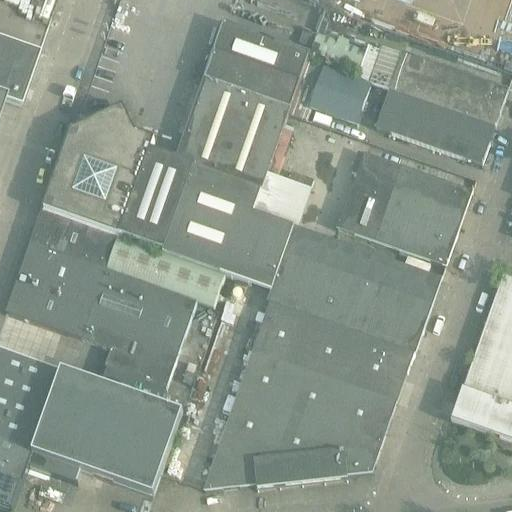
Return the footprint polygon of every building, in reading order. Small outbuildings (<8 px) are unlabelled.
[(511,34),(511,0),(503,0),(494,28),(511,34)] [(205,82),(176,163),(193,170),(262,194),(267,179),(290,112),(300,86),(310,57),(224,27),(210,67),(206,66),(203,67),(200,78),(201,81),(205,82)] [(358,82),(368,54),(319,36),(309,65),(358,82)] [(0,41),(0,100),(21,108),(39,55),(0,41)] [(502,114),(508,96),(509,95),(403,58),(402,60),(380,52),(368,88),(389,95),(495,133),(502,114)] [(370,92),(324,76),(310,114),(357,131),(370,92)] [(495,133),(389,95),(376,134),(482,171),(495,133)] [(136,137),(123,110),(96,123),(78,117),(72,134),(71,134),(43,213),(120,240),(119,243),(162,258),(193,170),(176,163),(151,155),(155,143),(136,137)] [(351,196),(460,234),(473,197),(357,157),(351,176),(357,179),(351,196)] [(193,170),(162,258),(226,280),(272,296),(294,232),(253,218),(262,194),(193,170)] [(267,179),(262,194),(253,218),(294,232),(300,234),(313,196),(267,179)] [(460,234),(351,196),(338,233),(446,272),(460,234)] [(42,216),(30,249),(108,276),(119,243),(42,216)] [(300,234),(294,232),(272,296),(268,306),(317,324),(327,298),(425,332),(433,310),(318,270),(327,243),(300,234)] [(162,258),(119,243),(108,276),(197,307),(215,313),(226,280),(162,258)] [(442,284),(327,243),(318,270),(433,310),(442,284)] [(30,249),(7,317),(111,353),(104,372),(107,373),(101,389),(160,409),(166,394),(197,307),(108,276),(30,249)] [(452,426),(511,446),(511,282),(503,279),(452,426)] [(416,359),(425,332),(327,298),(317,324),(416,359)] [(271,308),(254,357),(397,407),(414,359),(416,359),(317,324),(268,306),(268,307),(271,308)] [(0,353),(0,511),(13,511),(29,470),(78,488),(82,475),(154,500),(183,417),(160,409),(101,389),(0,353)] [(205,495),(258,490),(373,478),(397,407),(254,357),(205,495)]
